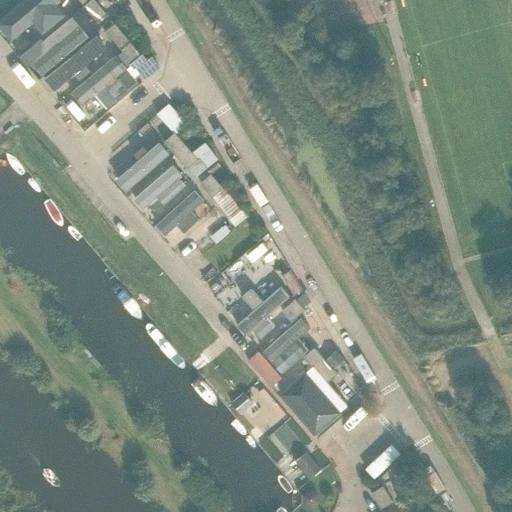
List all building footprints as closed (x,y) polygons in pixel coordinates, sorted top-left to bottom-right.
[(37,0),(13,21),(22,32),(42,15),(51,25),(63,15),(54,5),(60,0),(37,0)] [(97,23),(106,15),(93,0),(89,0),(83,6),(97,23)] [(41,51),(30,60),(40,73),(88,36),(73,15),(41,39),(41,51)] [(119,49),(128,41),(113,24),(104,32),(119,49)] [(53,88),(96,54),(87,42),(44,76),(53,88)] [(149,76),(154,72),(143,60),(129,43),(120,50),(134,67),(131,70),(141,82),(149,76)] [(138,84),(115,54),(69,90),(79,103),(104,84),(116,101),(138,84)] [(176,134),(186,124),(178,113),(169,103),(157,113),(163,121),(174,133),(175,133),(176,134)] [(187,168),(198,159),(175,133),(164,142),(187,168)] [(170,155),(158,141),(117,177),(129,190),(170,155)] [(136,197),(144,207),(158,195),(163,201),(186,181),(181,175),(184,172),(175,163),(136,197)] [(235,226),(246,216),(211,174),(200,183),(212,198),(235,226)] [(194,187),(156,222),(166,234),(177,224),(184,232),(200,217),(193,209),(205,198),(194,187)] [(284,283),(294,276),(275,247),(265,253),(284,283)] [(232,292),(241,284),(228,269),(219,277),(232,292)] [(268,315),(291,295),(281,285),(238,323),(247,334),(254,327),(261,335),(275,323),(268,315)] [(281,311),(291,322),(305,309),(295,299),(281,311)] [(264,349),(274,360),(282,353),(292,364),(311,347),(301,336),(312,326),(302,315),(264,349)] [(327,383),(337,373),(314,347),(303,357),(327,383)] [(334,368),(344,358),(335,349),(325,358),(334,368)] [(343,411),(306,371),(281,394),(319,434),(343,411)] [(241,415),(254,403),(244,391),(230,402),(241,415)] [(296,454),(315,436),(293,412),(274,430),(296,454)] [(304,473),(309,479),(321,470),(307,451),(295,460),(304,473)] [(388,493),(400,486),(396,478),(383,485),(388,493)] [(380,509),(393,501),(383,485),(371,493),(380,509)]
